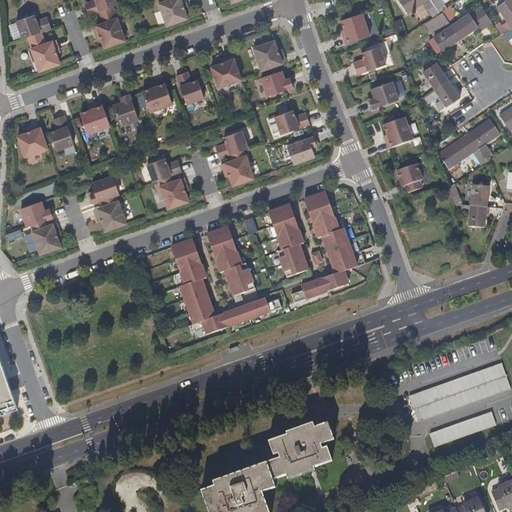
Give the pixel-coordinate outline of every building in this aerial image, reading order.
[(87,7),(90,15),(100,11),(114,6),(115,5),(118,4),(116,0),(96,0),(98,3),(87,7)] [(168,0),(160,3),(168,25),(188,18),(183,3),(187,2),(185,0),(168,0)] [(439,13),(430,0),(398,0),(408,13),(424,2),(433,16),(439,13)] [(430,0),(439,13),(442,11),(445,8),(439,0),(430,0)] [(497,30),(501,35),(506,32),(511,28),(511,0),(508,0),(498,6),(508,23),(502,26),(500,23),(495,26),(497,30)] [(100,11),(105,23),(118,18),(114,6),(100,11)] [(480,31),(492,23),(485,12),(473,20),(469,14),(459,21),(449,6),(445,8),(442,11),(445,16),(461,39),(478,28),(480,31)] [(42,31),(52,27),(49,20),(39,24),(38,21),(35,14),(18,21),(24,37),(28,36),(42,31)] [(346,44),(370,36),(363,14),(342,20),(347,35),(344,36),(346,44)] [(461,39),(445,16),(438,20),(444,31),(435,37),(443,51),(461,39)] [(102,38),(105,48),(126,40),(118,18),(105,23),(94,26),(97,34),(100,33),(102,38)] [(28,36),(32,48),(46,43),(42,31),(28,36)] [(443,50),(435,37),(429,41),(437,54),(443,50)] [(32,48),(40,70),(61,63),(56,49),(59,47),(56,40),(46,43),(32,48)] [(262,71),(286,62),(283,55),(280,56),(278,50),(275,41),(254,48),(262,71)] [(366,63),(355,67),(358,74),(386,65),(380,47),(362,53),(364,60),(366,63)] [(243,79),(234,55),(226,58),(227,62),(222,63),(212,67),(219,88),(243,79)] [(448,80),(437,63),(423,72),(431,84),(420,90),(424,96),(434,89),(448,80)] [(262,78),(268,96),(295,86),(292,79),(286,81),(285,78),(282,71),(262,78)] [(189,83),(185,73),(177,75),(187,104),(205,98),(199,80),(192,82),(189,83)] [(173,104),(165,80),(157,83),(158,86),(153,88),(143,91),(151,112),(173,104)] [(459,97),(448,80),(434,89),(441,100),(436,104),(440,109),(445,106),(446,106),(459,97)] [(375,96),(376,100),(369,102),(371,110),(399,100),(392,82),(372,89),(375,96)] [(122,95),(124,101),(121,102),(114,105),(121,126),(139,119),(129,92),(122,95)] [(88,134),(112,126),(103,101),(95,104),(96,108),(91,110),(81,113),(88,134)] [(511,129),(511,106),(498,116),(508,132),(511,129)] [(293,110),(276,117),(282,134),(310,124),(307,117),(297,120),(295,117),(293,110)] [(75,144),(65,115),(57,118),(61,128),(58,130),(51,132),(57,150),(75,144)] [(405,119),(384,126),(387,136),(389,141),(387,142),(389,149),(412,141),(405,119)] [(498,135),(488,120),(467,134),(477,150),(482,158),(489,153),(483,145),(498,135)] [(49,148),(41,124),(32,127),(33,130),(28,132),(18,135),(26,156),(49,148)] [(245,149),(247,149),(241,131),(225,137),(227,144),(228,147),(217,150),(220,158),(231,154),(245,149)] [(477,150),(467,134),(438,154),(448,170),(471,154),(477,150)] [(317,144),(315,137),(289,145),(295,163),(315,156),(313,149),(312,146),(317,144)] [(246,156),(245,149),(231,154),(233,161),(246,156)] [(482,158),(477,150),(471,154),(477,162),(483,158),(482,158)] [(233,161),(222,164),(225,172),(228,171),(230,176),(233,185),(254,178),(246,156),(233,161)] [(172,175),(182,171),(180,164),(169,168),(168,165),(165,158),(148,164),(154,181),(158,180),(172,175)] [(422,181),(416,165),(396,172),(402,188),(405,187),(407,194),(422,189),(419,182),(422,181)] [(158,180),(160,186),(174,181),(172,175),(158,180)] [(116,194),(119,194),(112,176),(93,183),(95,190),(96,193),(90,196),(92,203),(101,200),(116,194)] [(174,181),(160,186),(168,208),(189,201),(186,192),(184,187),(187,186),(184,177),(174,181)] [(459,206),(453,185),(448,188),(453,206),(459,206)] [(487,209),(488,188),(472,186),(470,207),(487,209)] [(327,193),(305,200),(319,239),(323,237),(336,274),(302,286),(304,291),(292,295),(295,304),(349,285),(345,272),(358,267),(344,229),(340,230),(327,193)] [(116,194),(101,200),(104,206),(119,201),(116,194)] [(21,208),(28,226),(31,225),(51,217),(55,216),(52,208),(46,211),(44,208),(42,200),(21,208)] [(127,223),(119,201),(104,206),(95,209),(97,217),(101,216),(103,221),(106,231),(127,223)] [(300,245),(304,244),(291,205),(269,213),(283,251),(278,252),(287,278),(309,270),(300,245)] [(485,229),(487,209),(470,207),(462,206),(461,213),(469,214),(468,227),(485,229)] [(53,223),(51,217),(31,225),(33,231),(53,223)] [(253,219),(245,222),(250,235),(258,232),(253,219)] [(33,231),(41,254),(62,246),(58,237),(56,231),(60,230),(57,222),(53,223),(33,231)] [(227,228),(207,235),(221,273),(225,272),(234,297),(241,295),(256,289),(247,264),(242,266),(229,227),(227,228)] [(193,240),(172,247),(185,286),(181,287),(194,325),(189,327),(192,334),(205,330),(207,336),(283,309),(279,300),(268,304),(266,299),(216,317),(202,280),(207,279),(193,240)] [(320,253),(313,256),(316,265),(323,262),(320,253)] [(241,295),(234,297),(236,303),(243,300),(241,295)] [(0,411),(20,407),(0,351),(0,411)] [(409,396),(417,423),(511,390),(501,363),(414,395),(409,396)] [(429,434),(434,448),(495,426),(491,413),(429,434)] [(278,455),(279,459),(212,482),(214,487),(201,491),(207,511),(268,511),(262,493),(275,488),(272,480),(286,476),(287,480),(314,471),(313,468),(331,462),(326,448),(323,449),(321,445),(334,441),(328,424),(315,428),(313,423),(286,433),(287,436),(269,443),(274,456),(278,455)] [(90,477),(80,480),(87,502),(97,499),(90,477)] [(511,482),(496,488),(497,490),(490,493),(497,511),(504,508),(505,510),(511,506),(511,482)] [(482,511),(478,500),(461,507),(462,509),(455,511),(482,511)]
